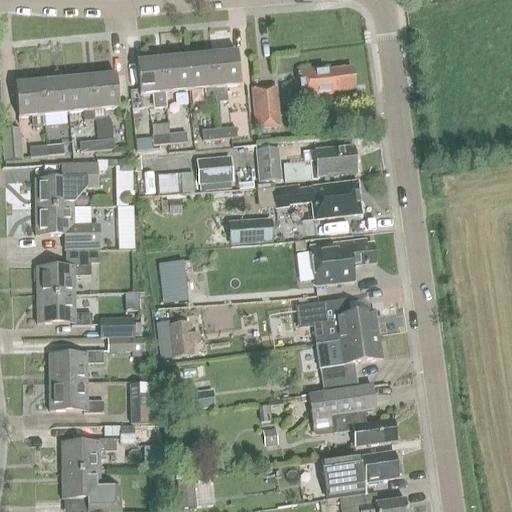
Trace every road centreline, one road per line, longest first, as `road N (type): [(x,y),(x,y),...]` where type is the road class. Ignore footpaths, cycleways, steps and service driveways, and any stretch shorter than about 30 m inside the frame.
road 1 (tertiary): [(453,511),(382,0)]
road 2 (residential): [(192,0),(0,0)]
